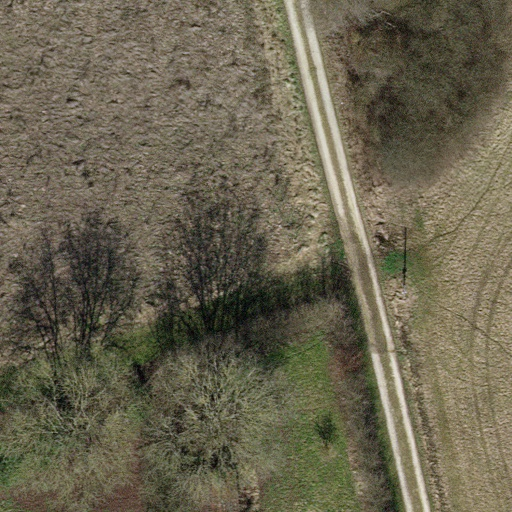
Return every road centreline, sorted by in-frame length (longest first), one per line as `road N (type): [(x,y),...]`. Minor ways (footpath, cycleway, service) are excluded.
road 1 (track): [(421,511),(298,0)]
road 2 (track): [(365,274),(0,393)]
